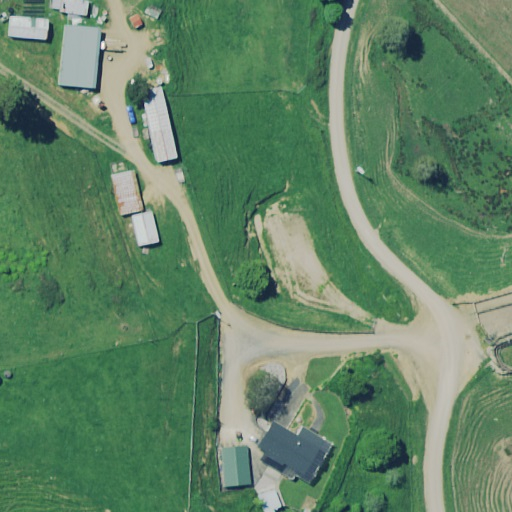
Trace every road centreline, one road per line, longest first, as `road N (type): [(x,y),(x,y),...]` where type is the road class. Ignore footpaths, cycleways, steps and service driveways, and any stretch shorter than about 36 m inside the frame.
road 1 (track): [(438,341),(300,347),(266,337),(234,313),(203,269),(183,209),(145,165),(0,78)]
road 2 (unclassified): [(437,511),(438,341),(421,304),(389,272),(346,184),(323,112),(341,0)]
